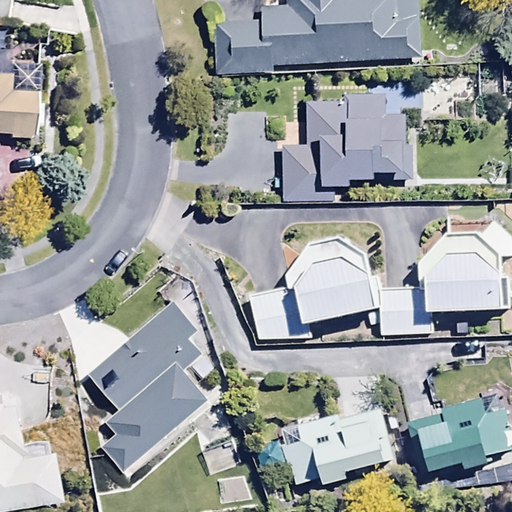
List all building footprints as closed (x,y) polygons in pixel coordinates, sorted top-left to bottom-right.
[(415,0),(264,0),(265,6),(260,6),(260,21),(210,22),(211,76),(272,75),(272,68),(416,66),(415,0)] [(0,138),(28,140),(30,92),(7,90),(8,74),(0,73),(0,138)] [(302,101),(303,127),(288,127),(288,147),(280,147),(281,202),(332,201),(332,184),(346,183),(346,177),(372,177),(372,170),(402,169),(402,133),(381,133),(380,94),(341,94),(342,100),(302,101)] [(285,288),(244,295),(256,342),(310,341),(308,329),(374,311),(375,340),(431,337),(430,317),(507,313),(505,276),(500,277),(499,259),(511,258),(509,239),(492,224),(439,225),(416,249),(416,259),(413,260),(415,287),(377,288),(373,277),(368,277),(368,272),(365,268),(364,254),(336,235),(305,244),(282,275),(285,288)] [(196,330),(169,300),(84,373),(113,406),(100,418),(112,432),(95,447),(120,476),(207,400),(183,372),(202,355),(187,338),(196,330)] [(480,438),(507,433),(499,396),(437,409),(438,415),(402,423),(415,483),(487,468),(480,438)] [(0,511),(11,511),(65,503),(55,449),(23,455),(13,401),(0,403),(0,511)] [(337,414),(278,433),(282,447),(277,448),(284,473),(288,472),(293,489),(318,482),(320,487),(344,480),(342,473),(393,457),(378,408),(339,420),(337,414)]
